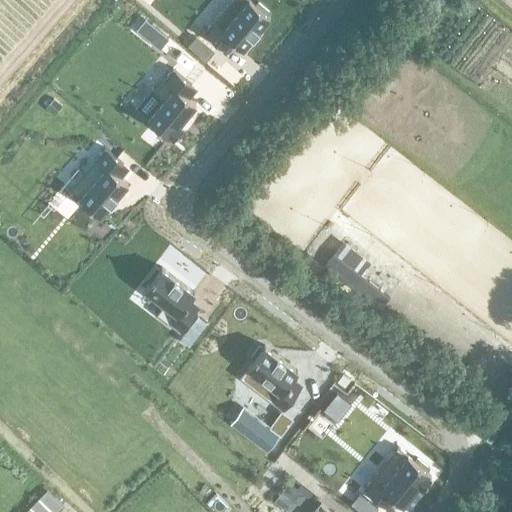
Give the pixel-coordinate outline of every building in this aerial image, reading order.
[(250,0),(229,0),(203,31),(222,47),(230,38),(242,48),(269,15),(267,13),(269,11),(257,1),(255,4),(250,0)] [(159,48),(168,37),(145,18),(136,29),(159,48)] [(151,87),(135,107),(147,117),(147,118),(154,123),(151,126),(163,136),(166,133),(168,135),(169,134),(172,136),(182,125),(179,122),(195,103),(183,93),(191,83),(172,67),(154,89),(151,87)] [(104,146),(69,188),(85,202),(83,205),(95,215),(97,212),(100,214),(127,181),(115,171),(123,162),(104,146)] [(389,296),(333,252),(323,264),(369,301),(366,304),(376,312),(389,296)] [(149,281),(144,288),(164,303),(156,313),(179,331),(194,311),(184,304),(194,291),(160,266),(159,268),(156,266),(146,278),(149,281)] [(187,344),(192,338),(184,332),(179,338),(187,344)] [(252,359),(239,377),(282,410),(297,390),(287,383),(297,370),(263,344),(261,346),(259,344),(249,357),(252,359)] [(511,407),(498,425),(507,433),(511,426),(511,407)] [(245,408),(234,423),(267,449),(288,421),(279,413),(269,426),(245,408)] [(489,441),(497,433),(492,429),(485,438),(489,441)] [(397,446),(363,488),(382,503),(389,494),(402,504),(418,484),(421,487),(431,475),(427,472),(428,471),(426,469),(428,466),(416,456),(414,459),(397,446)] [(54,511),(62,504),(44,488),(21,511),(54,511)] [(331,511),(320,502),(311,511),(331,511)]
